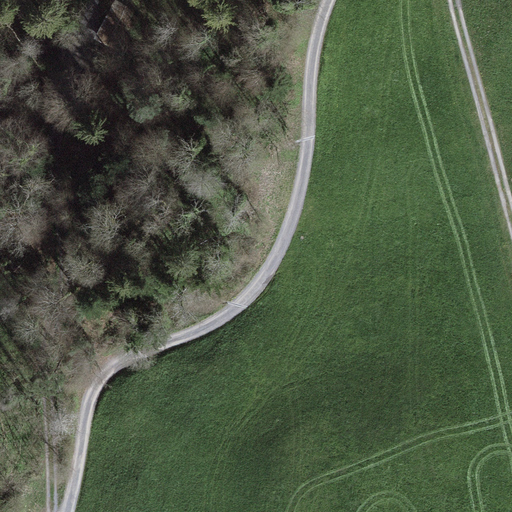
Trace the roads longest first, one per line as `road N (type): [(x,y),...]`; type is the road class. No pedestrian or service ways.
road 1 (track): [(65,511),(95,392),(116,364),(233,312),(273,263),(300,192),(321,34),(334,0)]
road 2 (track): [(125,0),(60,91),(53,154),(65,327),(46,377),(53,511)]
road 3 (track): [(455,0),(511,212)]
